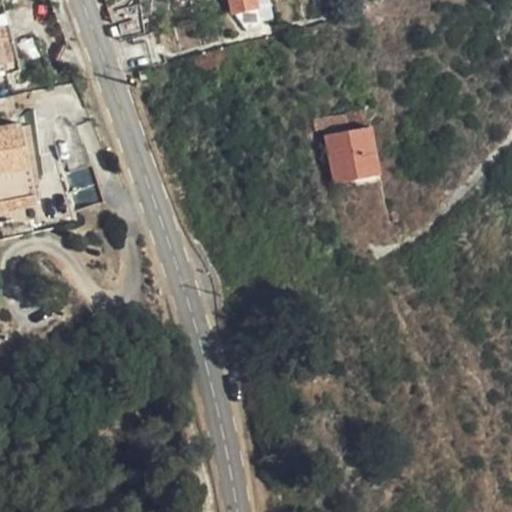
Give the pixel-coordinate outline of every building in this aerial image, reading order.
[(256,0),(230,0),(234,15),(258,10),(256,0)] [(119,9),(125,32),(147,28),(142,4),(119,9)] [(10,15),(0,17),(0,36),(8,68),(21,65),(10,15)] [(326,136),(368,127),(363,109),(345,113),(346,114),(315,121),(318,132),(325,130),(326,136)] [(368,127),(326,136),(336,182),(381,171),(372,131),(368,131),(368,127)] [(0,215),(25,210),(22,199),(36,195),(21,128),(0,132),(0,215)] [(64,137),(76,174),(93,169),(88,151),(85,152),(79,133),(64,137)] [(95,169),(93,169),(76,174),(65,177),(76,214),(106,205),(95,169)] [(39,207),(36,195),(22,199),(25,210),(39,207)]
